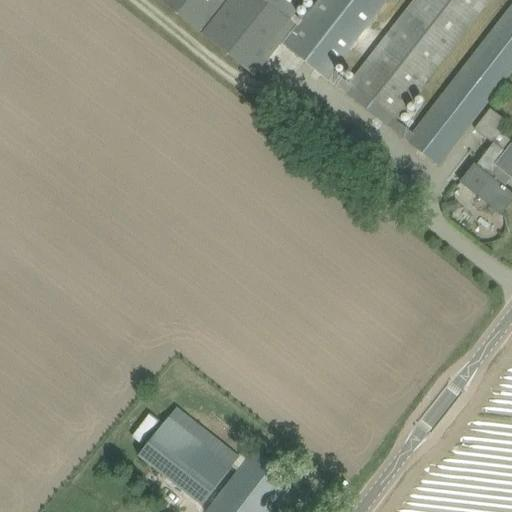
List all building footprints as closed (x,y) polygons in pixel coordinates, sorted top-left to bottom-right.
[(334,72),(389,0),(319,0),(293,35),(289,32),(295,24),(293,22),(290,20),(291,19),(306,0),(230,0),(212,23),(209,21),(225,0),(158,0),(199,33),(200,32),(203,34),(203,35),(254,76),(269,57),(280,43),(423,154),(438,167),(486,105),(511,71),(511,3),(499,21),(420,122),(410,134),(396,122),(398,119),(488,0),(416,0),(350,85),(343,80),(334,72)] [(511,202),(511,193),(505,188),(511,178),(511,140),(497,129),(505,120),(491,109),(475,129),(494,144),(477,166),(475,165),(463,179),(490,200),(487,203),(502,215),(511,202)] [(379,179),(391,161),(352,133),(341,150),(379,179)] [(455,201),(446,204),(449,213),(458,210),(455,201)] [(201,504),(232,464),(169,416),(138,457),(201,504)] [(269,511),(295,480),(279,468),(254,449),(206,511),(269,511)]
